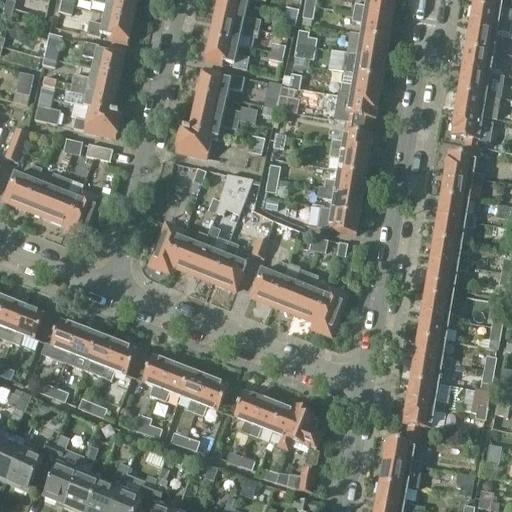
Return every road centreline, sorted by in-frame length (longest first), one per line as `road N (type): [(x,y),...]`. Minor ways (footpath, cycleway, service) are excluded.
road 1 (residential): [(363,387),(428,0)]
road 2 (residential): [(114,290),(179,0)]
road 3 (residential): [(363,387),(114,290)]
road 4 (residential): [(340,511),(363,387)]
road 5 (residential): [(114,290),(0,246)]
